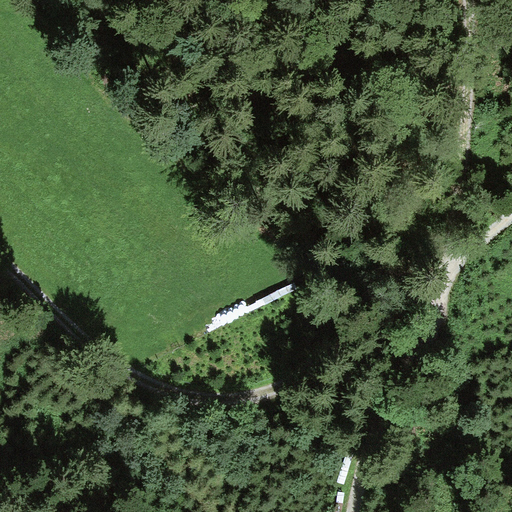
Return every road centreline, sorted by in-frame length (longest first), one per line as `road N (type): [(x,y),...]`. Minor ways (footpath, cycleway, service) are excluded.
road 1 (track): [(0,254),(126,371),(179,394),(285,385),(446,267)]
road 2 (track): [(468,0),(446,267)]
road 3 (track): [(446,267),(429,331),(373,427),(353,511)]
